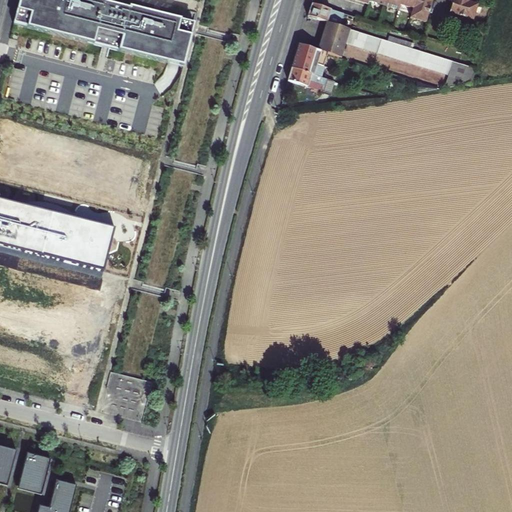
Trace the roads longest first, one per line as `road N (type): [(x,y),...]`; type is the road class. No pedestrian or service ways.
road 1 (secondary): [(204,294),(289,0)]
road 2 (secondary): [(270,0),(204,294)]
road 3 (residential): [(0,407),(176,453)]
road 4 (secondary): [(176,453),(204,294)]
